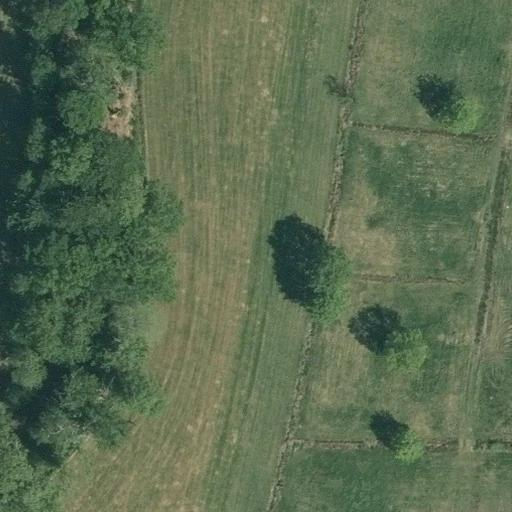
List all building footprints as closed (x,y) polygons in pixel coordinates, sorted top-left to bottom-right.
[(393,8),(392,33),(431,35),(432,9),(393,8)] [(425,91),(422,108),(434,110),(437,93),(425,91)] [(465,132),(468,106),(433,102),(430,128),(465,132)] [(457,178),(457,139),(415,138),(414,177),(457,178)] [(477,149),(466,148),(463,164),(466,164),(464,182),(494,185),(497,158),(476,155),(477,149)] [(370,230),(369,253),(381,254),(381,230),(370,230)] [(385,232),(384,254),(392,254),(393,233),(385,232)] [(437,270),(438,233),(426,233),(425,270),(437,270)] [(478,273),(479,238),(446,237),(445,272),(478,273)] [(450,319),(458,287),(445,284),(438,316),(450,319)] [(327,326),(326,347),(370,349),(371,328),(327,326)] [(345,354),(344,389),(370,390),(371,355),(345,354)] [(317,390),(317,400),(338,401),(338,390),(317,390)] [(396,402),(420,406),(422,394),(398,390),(396,402)] [(338,437),(366,438),(367,405),(354,405),(353,411),(338,411),(338,437)] [(495,443),(497,432),(483,429),(481,440),(495,443)] [(425,497),(426,477),(452,478),(453,464),(413,463),(412,496),(425,497)] [(324,504),(353,481),(340,464),(310,487),(324,504)] [(497,511),(509,511),(511,497),(511,473),(504,472),(497,511)]
